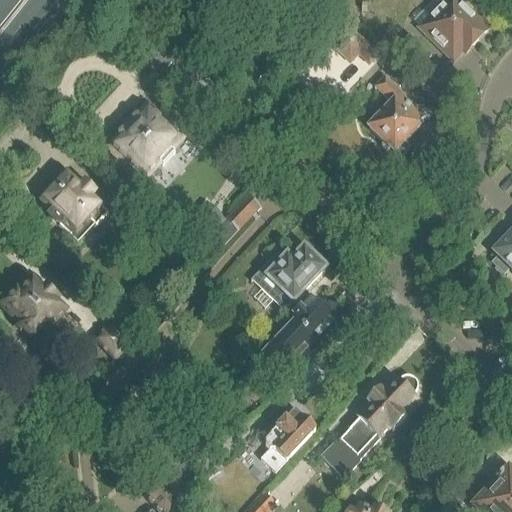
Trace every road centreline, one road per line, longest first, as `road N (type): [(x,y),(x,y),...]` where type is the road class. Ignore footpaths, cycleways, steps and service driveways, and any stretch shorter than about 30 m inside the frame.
road 1 (residential): [(110,0),(392,277)]
road 2 (residential): [(392,277),(475,180),(488,118),(511,65)]
road 3 (residential): [(392,277),(511,388)]
